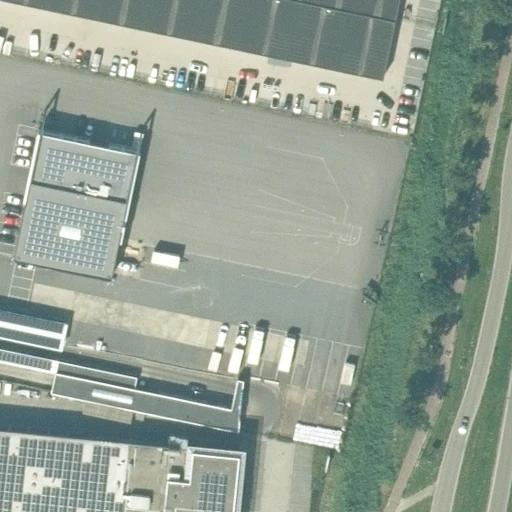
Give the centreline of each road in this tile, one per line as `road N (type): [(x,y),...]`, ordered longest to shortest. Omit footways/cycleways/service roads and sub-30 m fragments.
road 1 (unknown): [(0,306),(137,337),(169,328),(184,309),(207,191),(188,160),(158,142),(0,102)]
road 2 (secondary): [(511,176),(486,345),(438,511)]
road 3 (unknown): [(0,346),(267,393)]
